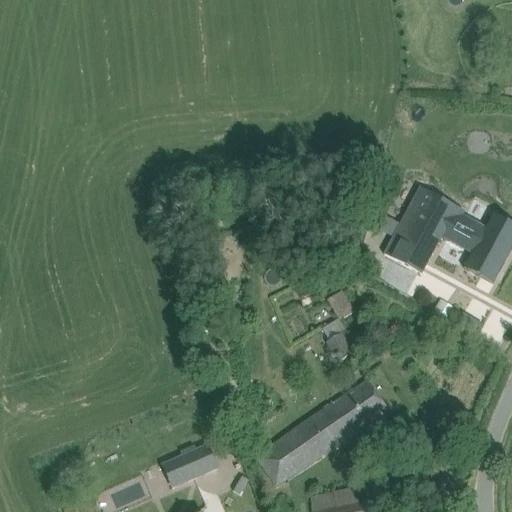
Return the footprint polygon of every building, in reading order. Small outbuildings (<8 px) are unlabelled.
[(399,249),(393,260),(422,275),(451,221),(412,200),(389,243),(399,249)] [(465,270),(493,285),(511,248),(511,226),(493,217),(465,270)] [(347,337),(338,320),(353,313),(341,292),(326,301),(338,321),(321,331),(328,343),(325,344),(337,364),(352,356),(343,339),(347,337)] [(452,309),(442,302),(436,312),(445,319),(452,309)] [(256,460),(264,472),(275,489),(389,414),(367,382),(331,406),(256,460)] [(160,466),(172,491),(218,471),(207,446),(160,466)] [(96,508),(131,501),(127,480),(92,487),(96,508)] [(357,504),(354,490),(309,499),(311,511),(372,511),(370,502),(357,504)]
